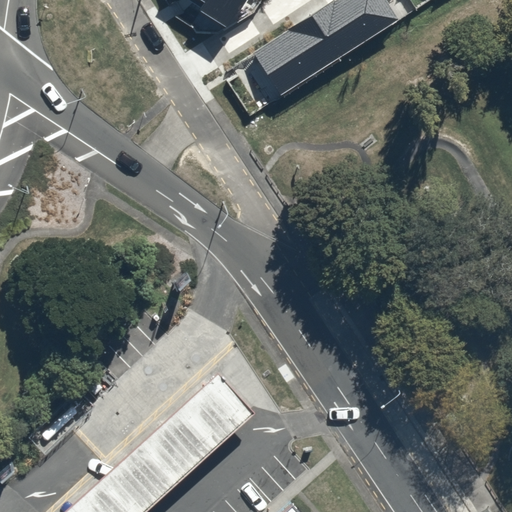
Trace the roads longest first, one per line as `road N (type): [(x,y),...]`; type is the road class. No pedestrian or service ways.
road 1 (secondary): [(0,90),(20,89),(47,103),(247,262)]
road 2 (secondary): [(247,262),(424,511)]
road 3 (residential): [(123,3),(257,209),(247,262)]
